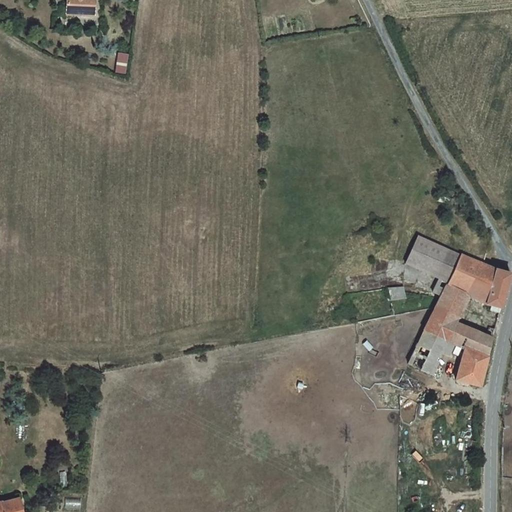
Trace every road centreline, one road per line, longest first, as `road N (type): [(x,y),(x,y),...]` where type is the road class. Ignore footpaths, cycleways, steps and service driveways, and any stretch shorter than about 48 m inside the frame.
road 1 (unclassified): [(367,0),(428,124),(511,258)]
road 2 (primary): [(490,511),(491,419),(511,329)]
